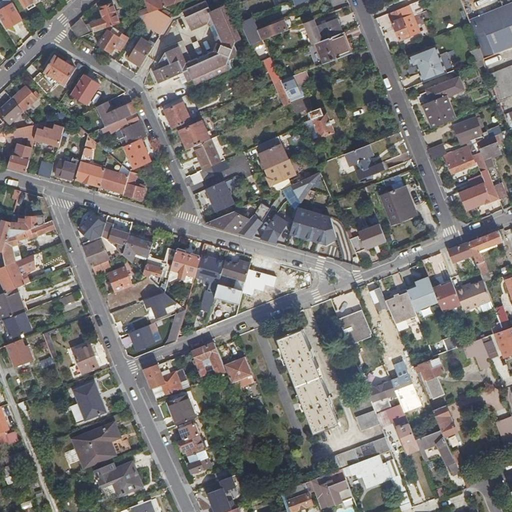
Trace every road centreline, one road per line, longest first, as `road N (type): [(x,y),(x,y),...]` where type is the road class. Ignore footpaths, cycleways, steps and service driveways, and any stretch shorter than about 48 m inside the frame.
road 1 (residential): [(358,0),(454,238)]
road 2 (residential): [(361,275),(123,368)]
road 3 (residential): [(52,33),(139,89),(190,203),(184,225)]
road 4 (residential): [(51,188),(123,368)]
road 5 (residential): [(184,225),(361,275)]
road 6 (residential): [(123,368),(189,511)]
road 7 (residential): [(55,511),(0,373)]
road 8 (residential): [(51,188),(184,225)]
